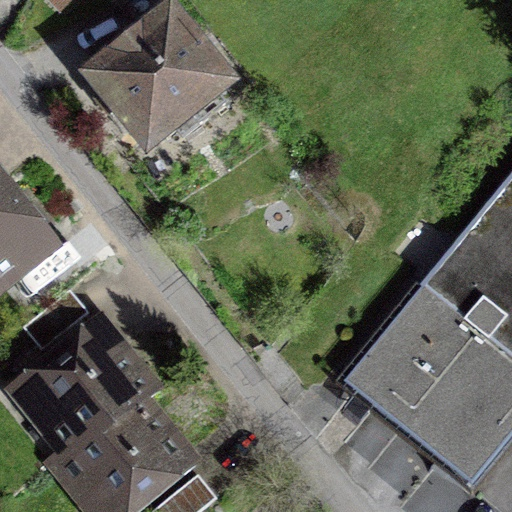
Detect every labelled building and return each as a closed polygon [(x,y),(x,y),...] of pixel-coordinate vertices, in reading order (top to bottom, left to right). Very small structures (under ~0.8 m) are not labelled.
[(95,76),(147,141),(170,123),(182,138),(234,97),(169,17),(95,76)] [(511,176),(420,288),(415,283),(333,383),(472,497),(511,447),(511,176)] [(0,281),(47,244),(1,186),(0,187),(0,281)] [(88,313),(69,290),(23,327),(41,351),(88,313)] [(69,451),(70,452),(137,400),(149,390),(98,329),(30,385),(49,408),(40,416),(69,451)] [(137,401),(137,400),(70,452),(58,462),(88,499),(97,492),(113,511),(119,511),(185,460),(137,401)] [(199,511),(216,499),(197,475),(151,511),(199,511)]
